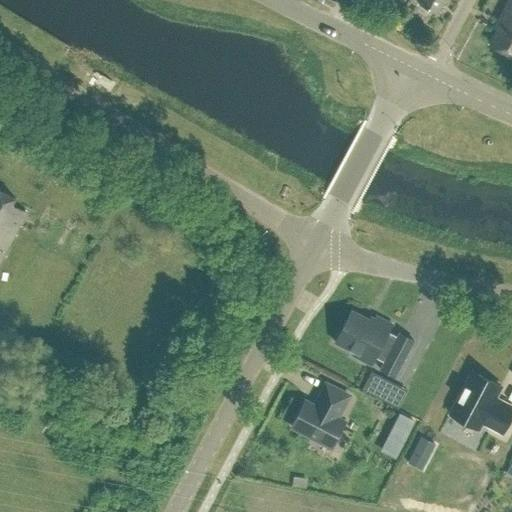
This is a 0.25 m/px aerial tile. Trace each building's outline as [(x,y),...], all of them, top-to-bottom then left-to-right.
[(420,0),(422,0),(419,5),(437,14),(442,3),(447,6),(449,0),(420,0)] [(511,0),(510,0),(495,28),(499,30),(491,44),(511,55),(511,0)] [(16,196),(0,188),(0,260),(26,212),(12,204),(16,196)] [(352,310),(335,342),(355,353),(354,356),(371,364),(375,357),(384,362),(380,369),(394,377),(413,340),(399,333),(398,336),(388,331),(392,324),(376,316),(373,321),(352,310)] [(501,387),(473,372),(450,414),(478,429),(482,422),(502,433),(511,414),(511,407),(495,398),(501,387)] [(349,395),(326,383),(314,406),(304,401),(291,426),(331,447),(344,422),(337,418),(349,395)] [(421,437),(414,450),(427,457),(434,444),(421,437)]
